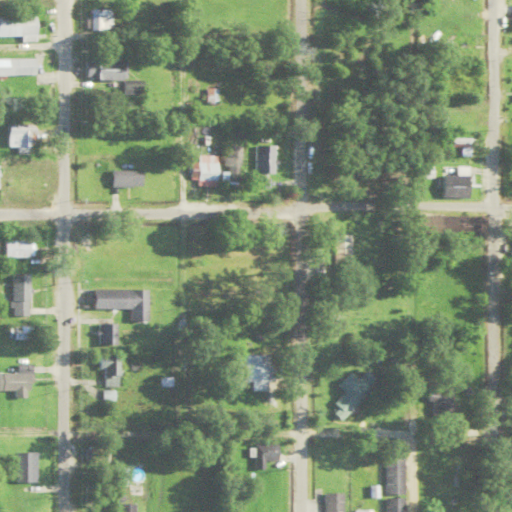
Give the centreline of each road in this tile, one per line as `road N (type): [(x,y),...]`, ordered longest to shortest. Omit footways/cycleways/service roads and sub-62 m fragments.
road 1 (residential): [(511,426),(0,429)]
road 2 (residential): [(491,511),(490,0)]
road 3 (residential): [(60,511),(61,0)]
road 4 (residential): [(297,511),(297,0)]
road 5 (residential): [(0,208),(298,208)]
road 6 (residential): [(298,208),(511,206)]
